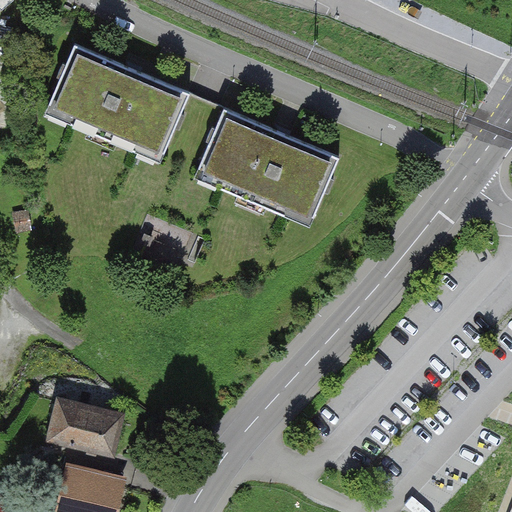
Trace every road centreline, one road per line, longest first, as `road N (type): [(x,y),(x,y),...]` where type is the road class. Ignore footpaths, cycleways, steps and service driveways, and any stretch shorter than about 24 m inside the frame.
road 1 (primary): [(466,180),(247,432),(192,511)]
road 2 (residential): [(466,180),(416,143),(101,0)]
road 3 (residential): [(511,80),(331,0)]
